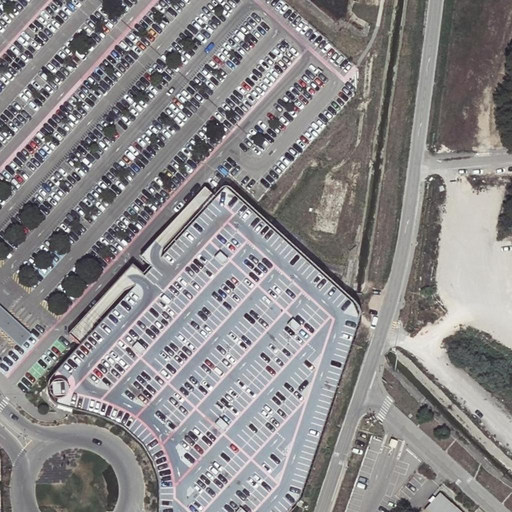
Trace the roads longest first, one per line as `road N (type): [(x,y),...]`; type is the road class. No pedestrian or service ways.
road 1 (unclassified): [(415,165),(399,266),(359,392)]
road 2 (track): [(511,329),(478,292),(465,263),(457,162)]
road 3 (unclassified): [(494,511),(359,392)]
road 4 (track): [(379,332),(405,341),(511,432)]
road 5 (unclassified): [(436,0),(415,165)]
road 6 (unclassified): [(359,392),(320,511)]
road 7 (unclassified): [(132,502),(131,472),(108,444),(54,441)]
